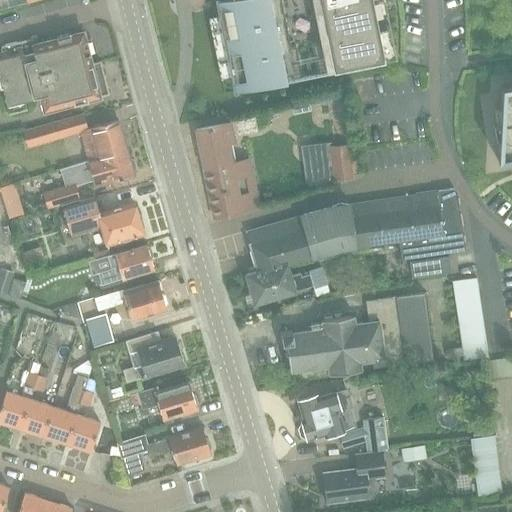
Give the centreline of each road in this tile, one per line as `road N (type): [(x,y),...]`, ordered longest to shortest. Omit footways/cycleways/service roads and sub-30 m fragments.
road 1 (residential): [(265,471),(162,504),(107,503),(0,466)]
road 2 (residential): [(194,237),(452,171)]
road 3 (tertiary): [(194,237),(131,0)]
road 4 (tertiary): [(265,471),(194,237)]
road 5 (residential): [(452,171),(433,84),(434,0)]
